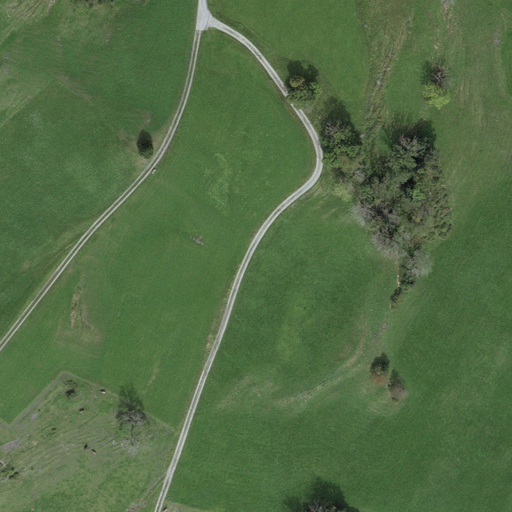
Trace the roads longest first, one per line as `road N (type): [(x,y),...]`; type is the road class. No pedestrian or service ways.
road 1 (track): [(157,511),(261,235),(314,182),(319,166),(320,148),(249,47),(201,17)]
road 2 (track): [(0,348),(163,149),(201,17)]
